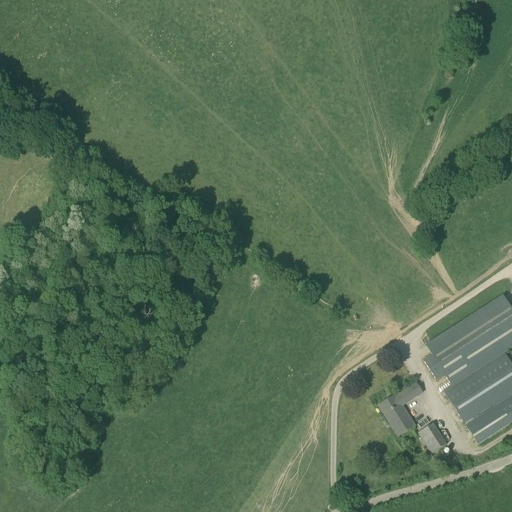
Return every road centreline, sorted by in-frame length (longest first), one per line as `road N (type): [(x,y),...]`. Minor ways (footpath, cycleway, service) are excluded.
road 1 (track): [(333,511),(333,406),(346,377),(511,262)]
road 2 (tertiary): [(347,511),(511,457)]
